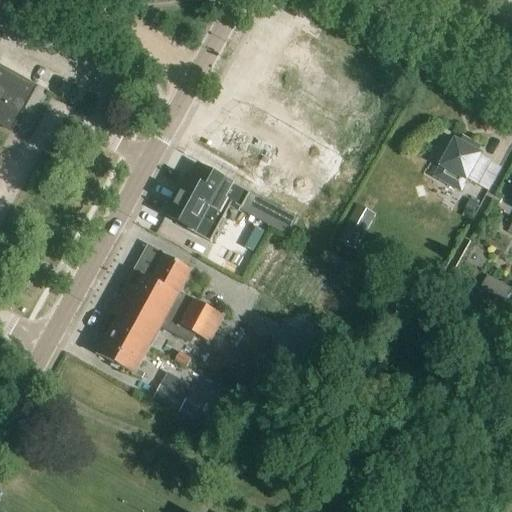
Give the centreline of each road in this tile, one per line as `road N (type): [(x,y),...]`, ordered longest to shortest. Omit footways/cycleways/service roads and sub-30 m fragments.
road 1 (unclassified): [(0,427),(239,0)]
road 2 (unclassified): [(511,83),(360,0)]
road 3 (track): [(83,0),(203,65)]
